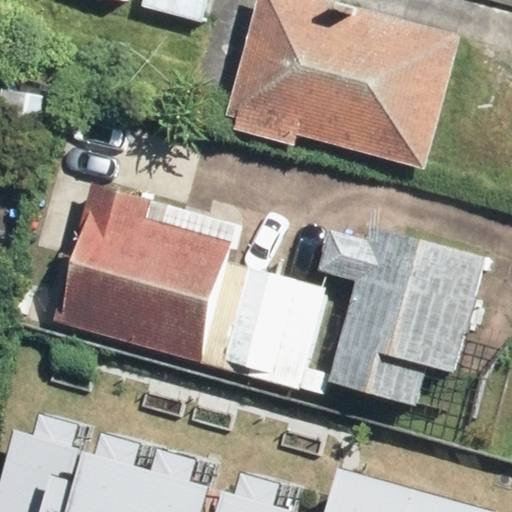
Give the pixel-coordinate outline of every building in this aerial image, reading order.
[(151,0),(149,8),(223,24),(228,0),(151,0)] [(241,115),(252,117),(248,131),(316,147),(320,134),(447,166),(480,32),(397,12),(399,0),(269,0),(248,91),(210,81),(200,119),(238,128),(241,115)] [(165,193),(110,177),(70,317),(221,359),(254,242),(159,215),(165,193)] [(353,226),(341,267),(376,277),(345,382),(436,408),(448,365),(472,372),(510,243),(397,210),(390,236),(353,226)] [(322,367),(346,288),(270,265),(239,367),(333,396),(340,372),(322,367)] [(276,511),(285,482),(14,407),(0,459),(0,511),(276,511)] [(511,511),(318,459),(303,511),(511,511)]
